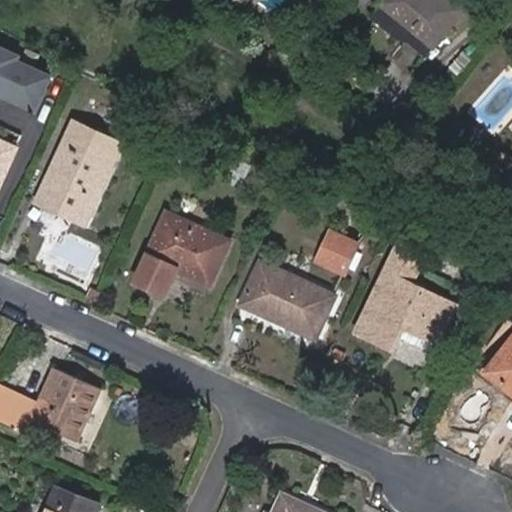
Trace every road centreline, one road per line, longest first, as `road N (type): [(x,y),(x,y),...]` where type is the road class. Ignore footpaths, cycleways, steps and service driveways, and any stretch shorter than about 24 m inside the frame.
road 1 (residential): [(0,288),(258,401)]
road 2 (residential): [(258,401),(489,511)]
road 3 (residential): [(258,401),(206,511)]
